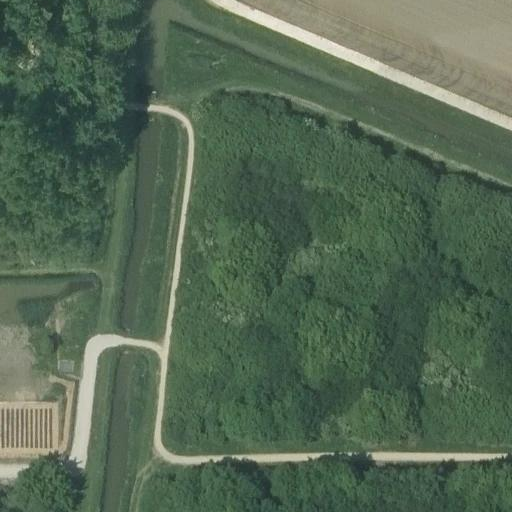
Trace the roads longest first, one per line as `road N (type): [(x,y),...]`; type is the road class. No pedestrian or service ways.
road 1 (track): [(511,459),(167,459),(156,444),(164,363)]
road 2 (unknown): [(511,191),(266,92),(214,91),(171,113)]
road 3 (track): [(211,0),(511,129)]
road 4 (track): [(164,363),(152,347),(94,345),(74,459),(56,471),(0,470)]
road 5 (track): [(164,363),(191,137),(171,113)]
road 6 (track): [(131,108),(77,95),(0,54)]
